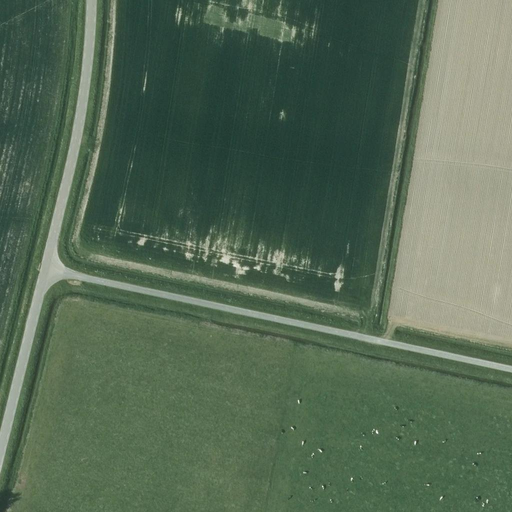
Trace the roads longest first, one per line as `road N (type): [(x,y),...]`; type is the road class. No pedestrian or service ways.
road 1 (unclassified): [(511,368),(44,269)]
road 2 (unclassified): [(44,269),(85,97),(91,0)]
road 3 (unclassified): [(0,460),(44,269)]
